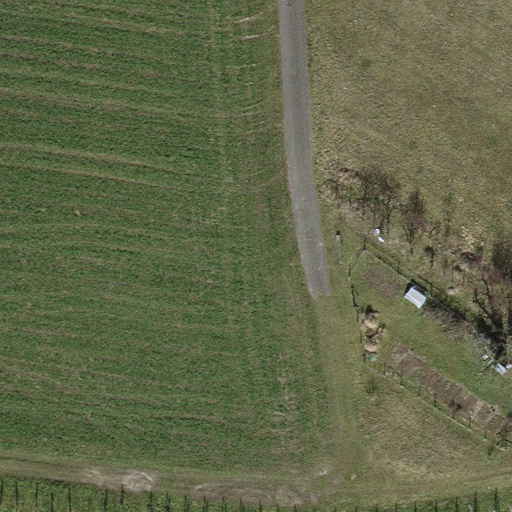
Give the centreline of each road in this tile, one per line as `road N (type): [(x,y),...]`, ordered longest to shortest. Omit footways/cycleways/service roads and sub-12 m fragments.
road 1 (track): [(291,0),(299,177),(353,506),(0,463)]
road 2 (track): [(353,506),(511,476)]
